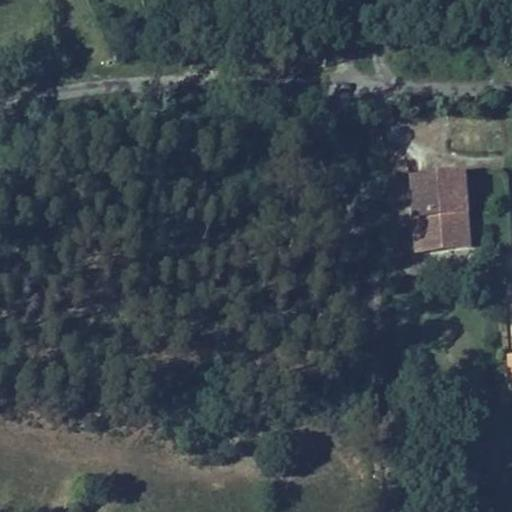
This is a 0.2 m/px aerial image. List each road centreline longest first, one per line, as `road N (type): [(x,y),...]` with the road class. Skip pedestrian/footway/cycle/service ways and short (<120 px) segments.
road 1 (unclassified): [(0,122),(316,88),(511,96)]
road 2 (unknown): [(393,511),(350,90)]
